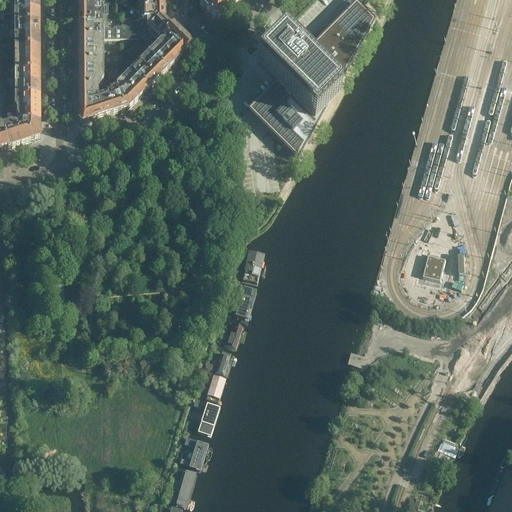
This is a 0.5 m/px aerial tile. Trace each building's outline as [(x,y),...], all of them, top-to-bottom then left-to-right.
[(164,0),(142,0),(143,10),(164,10),(164,0)] [(228,13),(214,0),(199,0),(199,7),(216,24),(228,13)] [(214,0),(228,13),(240,0),(214,0)] [(38,3),(16,3),(16,15),(38,15),(38,3)] [(298,162),(372,16),(356,4),(302,57),(294,49),(293,50),(284,41),(274,51),(273,51),(272,51),(271,51),(270,52),(269,52),(269,53),(269,54),(270,55),(259,65),(269,75),(268,76),(276,84),(248,112),(268,132),(298,162)] [(99,13),(99,5),(78,5),(79,17),(101,17),(101,13),(99,13)] [(164,22),(164,10),(143,10),(143,22),(164,22)] [(39,27),(38,15),(16,15),(16,27),(39,27)] [(99,29),(99,21),(101,21),(101,17),(79,17),(79,29),(99,29)] [(129,42),(129,22),(121,22),(121,25),(121,42),(129,42)] [(139,42),(139,22),(129,22),(129,42),(139,42)] [(163,40),(173,30),(164,22),(143,22),(139,22),(139,42),(149,42),(151,40),(163,40)] [(121,42),(121,25),(117,25),(117,29),(113,29),(113,42),(121,42)] [(39,39),(39,27),(16,27),(16,39),(39,39)] [(113,42),(113,29),(99,29),(79,29),(79,42),(101,42),(113,42)] [(192,49),(173,30),(163,40),(166,43),(169,43),(183,58),(192,49)] [(39,52),(39,39),(16,39),(16,52),(39,52)] [(101,54),(101,42),(79,42),(79,54),(101,54)] [(183,58),(169,43),(166,43),(159,50),(174,66),(183,58)] [(174,66),(159,50),(150,59),(165,75),(174,66)] [(39,64),(39,52),(16,52),(17,64),(39,64)] [(101,66),(101,54),(79,54),(79,66),(101,66)] [(165,75),(150,59),(141,68),(156,84),(165,75)] [(39,76),(39,64),(17,64),(17,76),(39,76)] [(101,79),(101,66),(79,66),(79,79),(101,79)] [(156,84),(141,68),(132,77),(147,93),(156,84)] [(39,88),(39,76),(17,76),(17,88),(39,88)] [(147,93),(132,77),(123,86),(138,102),(147,93)] [(101,87),(101,79),(79,79),(79,91),(97,91),(99,91),(99,87),(101,87)] [(138,102),(123,86),(116,92),(123,113),(129,111),(138,102)] [(39,100),(39,88),(17,88),(17,101),(39,100)] [(97,101),(97,91),(79,91),(79,106),(91,106),(95,106),(97,101)] [(123,113),(116,92),(112,93),(112,95),(110,95),(110,97),(107,98),(106,100),(111,117),(123,113)] [(39,113),(39,100),(17,101),(17,113),(18,113),(39,113)] [(111,117),(106,100),(102,100),(101,102),(97,101),(95,106),(91,106),(97,122),(111,117)] [(97,122),(91,106),(79,106),(79,124),(82,127),(97,122)] [(39,127),(39,113),(18,113),(18,125),(20,127),(39,127)] [(39,141),(39,127),(20,127),(18,125),(18,126),(14,127),(21,147),(39,141)] [(21,147),(14,127),(1,131),(8,151),(21,147)] [(248,252),(241,284),(258,287),(265,256),(248,252)] [(446,263),(428,258),(423,280),(440,284),(446,263)] [(64,309),(63,296),(63,295),(62,283),(62,281),(49,282),(52,324),(65,323),(65,322),(64,310),(64,308),(64,309)] [(253,290),(240,287),(233,316),(245,319),(253,290)] [(230,324),(224,348),(237,351),(243,328),(230,324)] [(221,353),(214,374),(227,378),(234,357),(221,353)] [(213,377),(206,401),(219,405),(226,381),(213,377)] [(204,403),(194,437),(206,441),(216,407),(204,403)] [(196,442),(188,469),(201,473),(209,446),(196,442)] [(183,471),(173,505),(184,508),(194,474),(183,471)]
